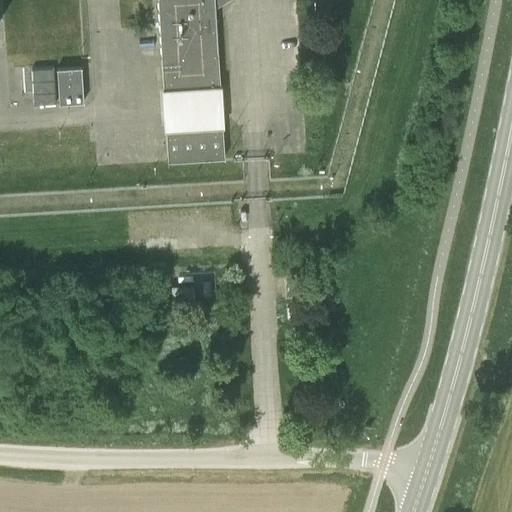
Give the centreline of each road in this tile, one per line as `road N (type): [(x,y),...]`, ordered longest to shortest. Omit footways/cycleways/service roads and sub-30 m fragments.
road 1 (unclassified): [(0,456),(431,459)]
road 2 (primary): [(431,459),(481,292),(511,133)]
